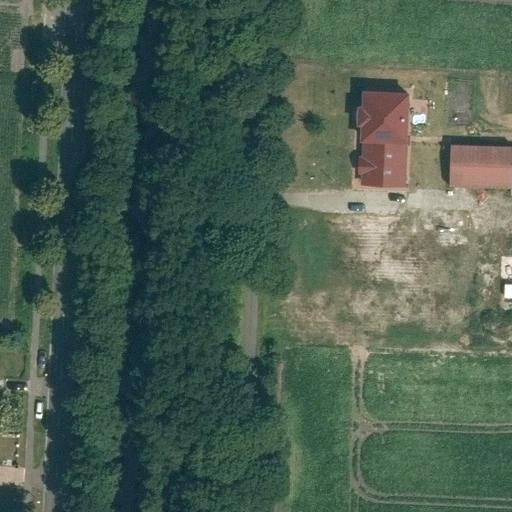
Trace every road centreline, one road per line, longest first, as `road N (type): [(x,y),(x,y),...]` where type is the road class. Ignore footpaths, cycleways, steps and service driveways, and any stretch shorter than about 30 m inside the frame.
road 1 (unclassified): [(263,0),(236,511)]
road 2 (tertiary): [(53,511),(77,0)]
